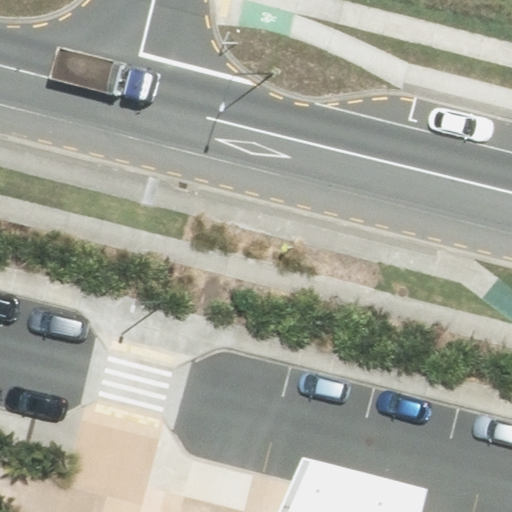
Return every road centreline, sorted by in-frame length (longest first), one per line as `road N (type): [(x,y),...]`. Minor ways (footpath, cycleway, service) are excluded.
road 1 (tertiary): [(131,91),(511,188)]
road 2 (tertiary): [(0,55),(131,91)]
